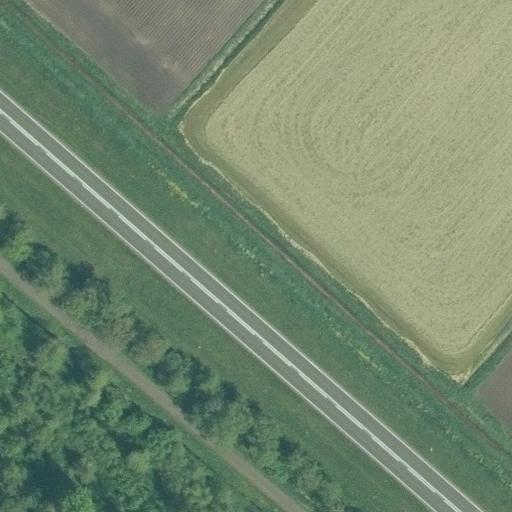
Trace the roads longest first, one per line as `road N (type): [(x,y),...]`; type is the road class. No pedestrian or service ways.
road 1 (trunk): [(456,511),(0,113)]
road 2 (unclassified): [(292,511),(0,264)]
